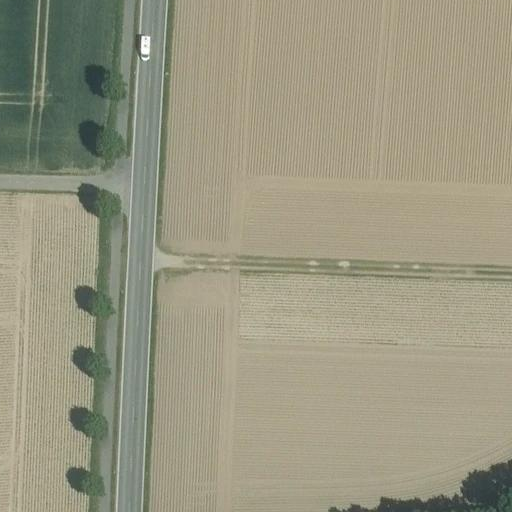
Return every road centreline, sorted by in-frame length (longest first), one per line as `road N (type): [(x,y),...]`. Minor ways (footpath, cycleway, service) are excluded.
road 1 (secondary): [(131,511),(154,0)]
road 2 (track): [(140,260),(511,274)]
